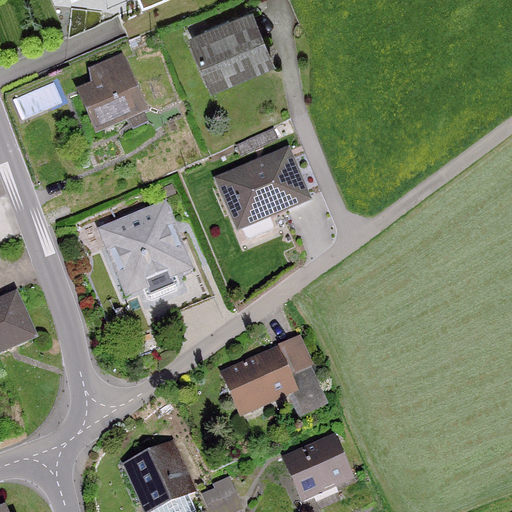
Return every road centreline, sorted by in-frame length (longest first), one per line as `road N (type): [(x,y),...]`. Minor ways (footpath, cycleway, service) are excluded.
road 1 (unclassified): [(511,126),(191,360),(96,416)]
road 2 (residential): [(0,135),(96,416)]
